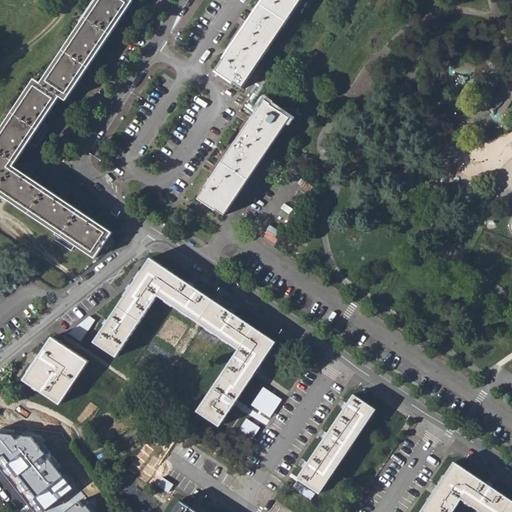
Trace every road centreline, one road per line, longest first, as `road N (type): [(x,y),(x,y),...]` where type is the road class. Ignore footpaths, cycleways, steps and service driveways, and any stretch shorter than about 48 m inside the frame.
road 1 (residential): [(184,0),(80,159),(90,186),(154,231)]
road 2 (residential): [(154,231),(341,358)]
road 3 (residential): [(0,354),(154,231)]
road 4 (residential): [(341,358),(240,507)]
